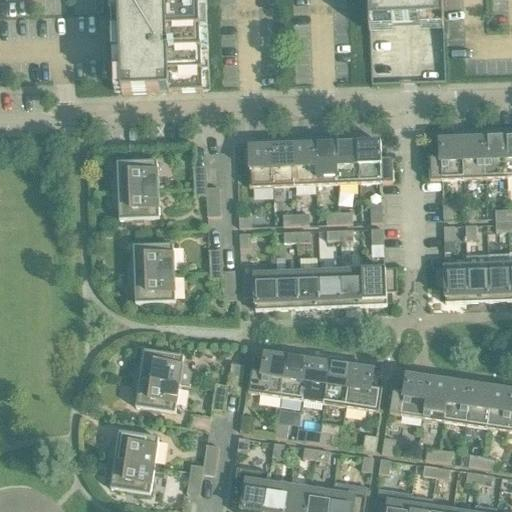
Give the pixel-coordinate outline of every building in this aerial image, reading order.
[(203,94),(199,0),(117,0),(121,97),(203,94)] [(444,23),(442,0),(368,0),(369,26),(444,23)] [(507,181),(505,138),(502,139),(499,140),(496,141),(483,141),(485,182),(507,181)] [(463,183),(462,140),(459,140),(456,141),(452,142),(439,143),(440,160),(429,160),(430,184),(463,183)] [(485,182),(483,141),(472,142),(468,141),(465,140),(462,140),(463,183),(485,182)] [(338,188),(336,145),(333,145),(330,146),(327,147),(315,148),(316,189),(338,188)] [(359,187),(358,146),(346,146),(343,145),(340,145),(336,145),(338,188),(359,187)] [(393,186),(392,162),(381,162),(381,145),(358,146),(359,187),(381,186),(393,186)] [(295,190),(293,146),(290,147),(287,148),(284,149),(272,149),(273,190),(295,190)] [(316,189),(315,148),(303,148),(300,147),(296,147),(293,146),(295,190),(316,189)] [(273,190),(272,149),(259,150),(256,149),(253,148),(250,148),(246,148),(243,149),(240,151),(242,156),(243,165),(250,165),(250,190),(249,190),(249,191),(273,190)] [(158,193),(157,165),(117,166),(117,177),(115,177),(113,182),(113,186),(112,191),(112,195),(158,193)] [(207,191),(206,169),(193,170),(194,198),(207,198),(207,191)] [(220,220),(219,191),(207,191),(207,198),(208,220),(220,220)] [(159,222),(158,193),(112,195),(112,200),(113,204),(114,209),(116,213),(119,213),(119,224),(159,222)] [(383,226),(382,208),(370,208),(371,226),(383,226)] [(455,223),(454,208),(443,208),(443,224),(455,223)] [(477,223),(476,208),(465,209),(465,223),(477,223)] [(508,224),(508,213),(495,213),(495,225),(508,224)] [(251,231),(250,217),(239,217),(239,231),(251,231)] [(339,228),(339,217),(326,218),(326,228),(339,228)] [(352,227),(352,217),(339,217),(339,228),(352,227)] [(309,229),(309,218),(296,219),(296,229),(309,229)] [(296,229),(296,219),(283,219),(283,230),(296,229)] [(509,235),(508,224),(495,225),(496,235),(509,235)] [(454,244),(454,229),(444,230),(444,244),(454,244)] [(476,243),(475,229),(465,229),(466,243),(476,243)] [(383,248),(383,232),(371,232),(372,248),(383,248)] [(353,244),(353,233),(340,234),(340,244),(353,244)] [(340,244),(340,234),(327,234),(327,245),(340,244)] [(297,246),(296,235),(283,236),(284,246),(297,246)] [(310,245),(309,235),(296,235),(297,246),(310,245)] [(250,251),(250,237),(239,237),(240,252),(250,251)] [(174,277),(173,248),(133,250),(133,261),(131,261),(129,265),(129,270),(128,274),(128,279),(174,277)] [(222,275),(221,253),(209,253),(210,282),(222,282),(222,275)] [(321,312),(319,274),(317,274),(317,262),(300,263),(301,275),(298,275),(299,312),(321,312)] [(511,304),(510,267),(488,268),(490,305),(511,304)] [(490,305),(488,268),(467,269),(468,306),(490,305)] [(468,306),(467,269),(433,270),(434,294),(445,294),(445,307),(468,306)] [(397,295),(396,272),(363,273),(364,310),(387,309),(386,296),(397,295)] [(364,310),(363,273),(341,274),(343,311),(364,310)] [(236,303),(235,274),(222,275),(222,282),(223,304),(236,303)] [(343,311),(341,274),(319,274),(321,312),(343,311)] [(299,312),(298,275),(276,276),(278,313),(299,312)] [(278,313),(276,276),(243,277),(244,301),(255,301),(255,314),(278,313)] [(175,306),(174,277),(128,279),(129,283),(129,288),(130,292),(132,296),(135,296),(135,307),(175,306)] [(182,371),(184,360),(144,354),(143,365),(140,364),(138,369),(136,373),(135,377),(134,382),(180,388),(189,390),(190,389),(188,388),(190,377),(189,374),(186,371),(182,371)] [(281,401),(287,358),(284,358),(281,358),(278,359),(265,357),(262,374),(251,372),(248,396),(281,401)] [(302,404),(308,363),(297,362),(294,360),(291,359),(287,358),(281,401),(302,404)] [(324,407),(330,365),(327,364),(324,365),(320,365),(308,363),(302,404),(324,407)] [(345,410),(351,370),(339,368),(336,367),(333,365),(330,365),(324,407),(345,410)] [(240,397),(244,369),(231,367),(228,389),(227,396),(240,397)] [(378,415),(382,392),(371,390),(374,373),(351,370),(345,410),(378,415)] [(424,422),(430,382),(406,378),(404,395),(393,393),(390,417),(424,422)] [(175,417),(180,388),(134,382),(133,386),(133,391),(134,395),(135,400),(137,400),(136,411),(175,417)] [(445,426),(451,383),(447,383),(444,383),(441,383),(430,382),(424,422),(445,426)] [(466,429),(473,388),(460,386),(457,385),(454,383),(451,383),(445,426),(466,429)] [(224,417),(227,396),(228,389),(216,387),(211,415),(224,417)] [(492,399),(494,389),(490,389),(487,389),(484,390),(473,388),(466,429),(487,432),(492,399)] [(511,418),(511,411),(511,393),(502,393),(499,391),(496,390),(494,389),(492,399),(487,432),(508,435),(511,418)] [(252,437),(254,422),(242,420),(240,435),(252,437)] [(287,442),(289,428),(277,426),(275,440),(287,442)] [(318,447),(320,435),(307,433),(305,445),(318,447)] [(154,470),(159,441),(119,435),(117,446),(115,446),(113,450),(111,454),(110,458),(109,463),(154,470)] [(331,449),(332,437),(320,435),(318,447),(331,449)] [(374,455),(377,440),(365,438),(363,454),(374,455)] [(247,457),(249,443),(239,441),(237,455),(247,457)] [(393,458),(396,443),(384,441),(382,456),(393,458)] [(282,462),(284,448),(274,446),(272,461),(282,462)] [(215,479),(219,450),(207,448),(203,470),(202,477),(215,479)] [(315,463),(317,453),(304,451),(303,461),(315,463)] [(438,465),(440,453),(427,451),(425,463),(438,465)] [(328,465),(330,455),(317,453),(315,463),(328,465)] [(451,467),(453,455),(440,453),(438,465),(451,467)] [(481,471),(483,460),(470,458),(468,469),(481,471)] [(371,476),(373,461),(363,460),(361,474),(371,476)] [(494,473),(495,462),(483,460),(481,471),(494,473)] [(389,478),(391,464),(381,462),(378,477),(389,478)] [(150,498),(154,470),(109,463),(108,467),(108,472),(109,476),(109,481),(112,481),(110,492),(150,498)] [(199,499),(202,477),(203,470),(191,468),(187,497),(199,499)] [(436,481),(437,471),(424,469),(423,479),(436,481)] [(448,483),(450,473),(437,471),(436,481),(448,483)] [(478,488),(480,477),(467,475),(466,486),(478,488)] [(491,490),(493,479),(480,477),(478,488),(491,490)] [(264,511),(268,486),(235,481),(231,505),(242,506),(241,511),(264,511)] [(363,511),(367,490),(334,485),(332,495),(332,496),(329,511),(363,511)] [(286,511),(290,489),(268,486),(264,511),(286,511)] [(308,511),(311,492),(290,489),(286,511),(308,511)] [(329,511),(332,496),(332,495),(311,492),(308,511),(329,511)] [(407,511),(409,499),(411,499),(412,497),(378,492),(375,511),(407,511)] [(429,511),(431,502),(411,499),(409,499),(407,511),(429,511)]
